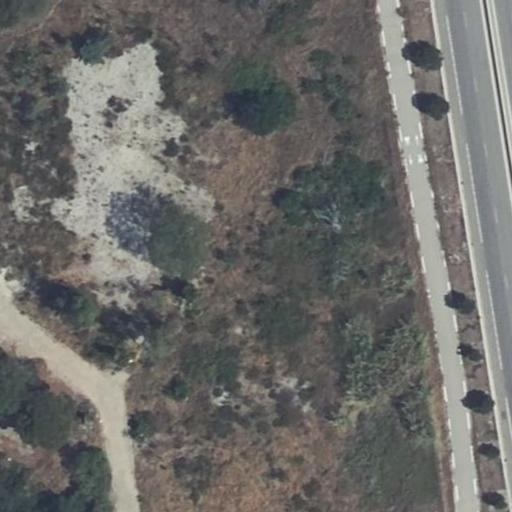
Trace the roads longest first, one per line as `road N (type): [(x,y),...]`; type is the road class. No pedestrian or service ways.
road 1 (trunk): [(463,0),(511,325)]
road 2 (track): [(129,511),(103,385),(0,309)]
